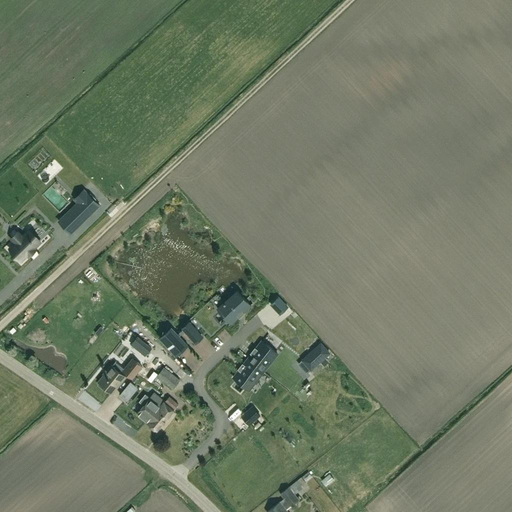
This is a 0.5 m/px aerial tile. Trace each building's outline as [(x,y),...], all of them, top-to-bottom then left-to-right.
[(74,209),(60,222),(65,228),(70,233),(84,219),(99,205),(94,200),(88,195),(74,209)] [(61,202),(65,211),(77,205),(73,196),(61,202)] [(19,239),(9,248),(15,254),(21,260),(30,251),(40,242),(34,236),(28,230),(19,239)] [(237,290),(217,309),(230,323),(250,305),(237,290)] [(171,327),(158,338),(176,357),(188,346),(179,336),(184,331),(183,329),(177,334),(171,327)] [(277,353),(262,341),(248,359),(263,371),(277,353)] [(152,348),(144,342),(138,350),(145,356),(152,348)] [(329,353),(321,343),(302,360),(311,369),(329,353)] [(105,373),(98,381),(112,393),(126,376),(131,380),(143,367),(133,358),(123,368),(116,361),(113,364),(112,364),(105,372),(105,373)] [(248,389),(263,371),(248,359),(233,378),(248,389)] [(311,369),(304,363),(300,367),(306,374),(311,369)] [(162,381),(173,390),(181,380),(164,366),(154,379),(160,384),(162,381)] [(142,369),(131,381),(138,387),(148,374),(142,369)] [(154,392),(150,398),(145,394),(139,401),(144,405),(137,414),(147,422),(163,404),(162,402),(163,400),(154,392)] [(162,402),(163,404),(147,422),(157,431),(175,410),(174,410),(179,405),(169,397),(165,402),(163,400),(162,402)] [(246,411),(240,416),(248,425),(254,420),(246,411)] [(328,474),(323,479),(327,483),(332,479),(328,474)] [(284,498),(280,502),(280,501),(267,511),(266,511),(288,511),(286,510),(299,500),(293,492),(294,491),(296,493),(304,487),(299,481),(294,484),(293,483),(280,494),(284,498)] [(122,511),(131,511),(139,507),(136,502),(122,511)]
